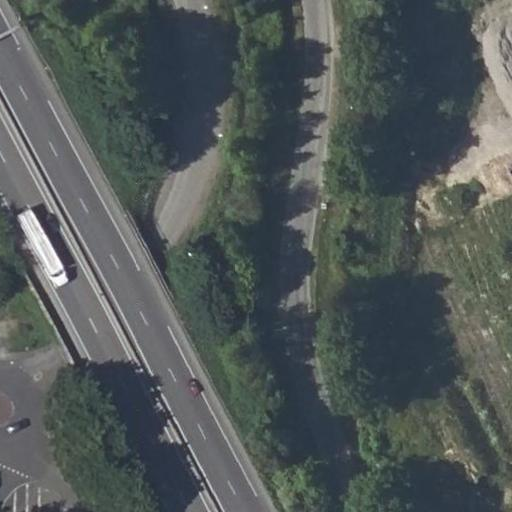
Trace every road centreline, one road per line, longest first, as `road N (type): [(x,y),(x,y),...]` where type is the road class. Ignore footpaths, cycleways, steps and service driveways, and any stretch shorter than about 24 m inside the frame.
road 1 (residential): [(315,0),(316,110),(293,300),(313,399),(367,511)]
road 2 (trunk): [(244,511),(0,49)]
road 3 (tertiary): [(27,389),(67,358),(176,211),(205,121),(204,42),(190,0)]
road 4 (trunk): [(0,155),(189,511)]
